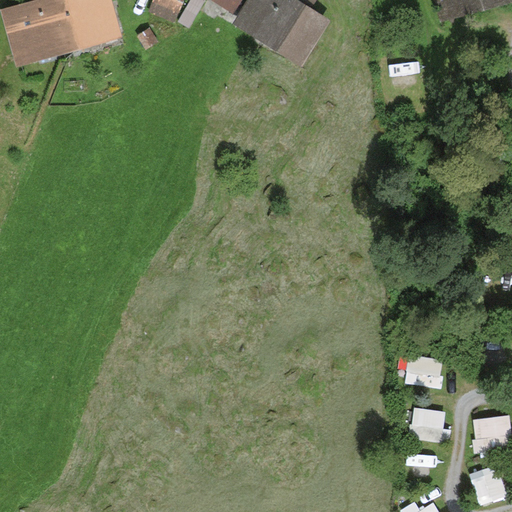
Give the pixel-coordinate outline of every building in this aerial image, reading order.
[(7,12),(19,57),(77,40),(65,0),(38,0),(39,3),(7,12)] [(65,0),(77,40),(103,33),(99,19),(104,17),(99,0),(65,0)] [(154,0),(150,11),(173,21),(182,0),(154,0)] [(305,11),(312,0),(249,0),(236,19),(300,57),(322,22),(305,11)] [(439,0),(444,17),(501,0),(439,0)] [(139,36),(146,47),(156,40),(149,29),(139,36)]
